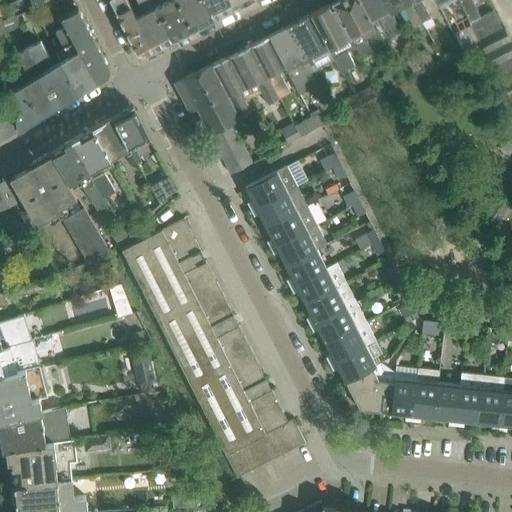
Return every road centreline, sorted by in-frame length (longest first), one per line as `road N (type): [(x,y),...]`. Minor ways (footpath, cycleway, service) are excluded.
road 1 (residential): [(511,487),(344,467),(138,84)]
road 2 (residential): [(138,84),(300,0)]
road 3 (residential): [(0,155),(138,84)]
